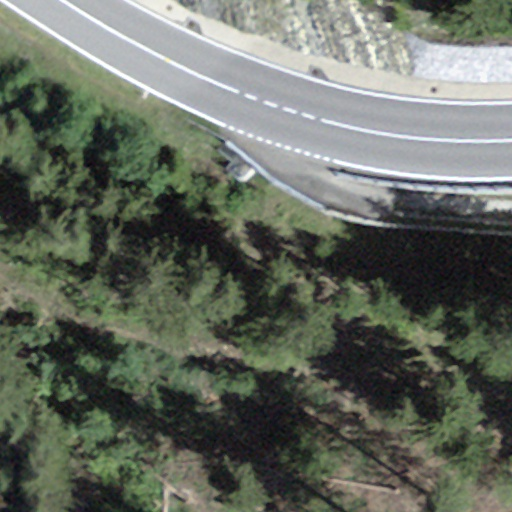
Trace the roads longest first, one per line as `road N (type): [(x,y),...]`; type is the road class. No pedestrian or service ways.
road 1 (secondary): [(511,142),(382,137),(293,115),(204,81),(63,0)]
road 2 (track): [(511,215),(436,211),(337,191),(293,170),(251,99)]
